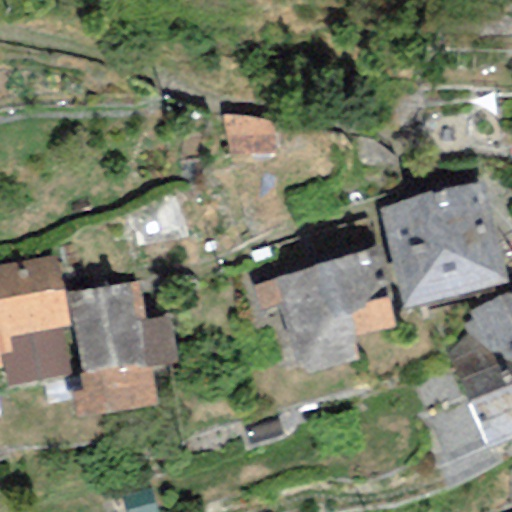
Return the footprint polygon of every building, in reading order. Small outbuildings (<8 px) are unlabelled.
[(379,207),(405,308),(504,283),(479,182),(379,207)] [(366,252),(251,287),(263,328),(287,320),(304,377),(361,360),(354,337),(398,324),(385,282),(376,284),(366,252)] [(54,257),(0,266),(0,369),(1,369),(0,363),(0,337),(66,326),(54,257)] [(137,279),(67,293),(81,374),(150,364),(150,370),(177,365),(168,317),(145,322),(137,279)] [(511,292),(471,317),(492,366),(460,378),(485,449),(511,438),(511,292)] [(74,372),(66,326),(0,337),(0,363),(1,369),(4,385),(74,372)] [(150,370),(150,364),(81,374),(87,419),(156,409),(150,370)]
